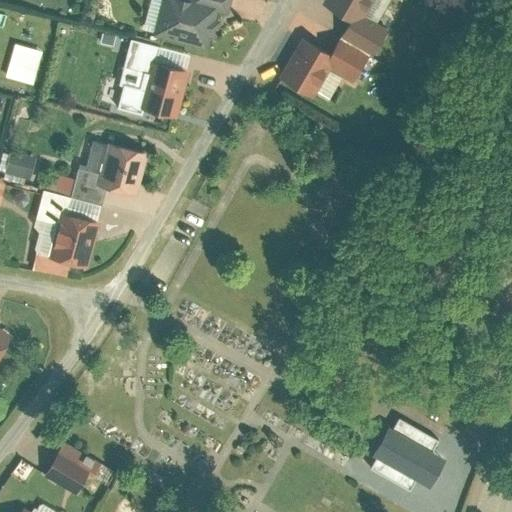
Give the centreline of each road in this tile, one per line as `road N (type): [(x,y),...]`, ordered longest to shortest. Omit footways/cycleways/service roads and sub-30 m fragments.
road 1 (residential): [(88,305),(271,0)]
road 2 (residential): [(0,423),(88,305)]
